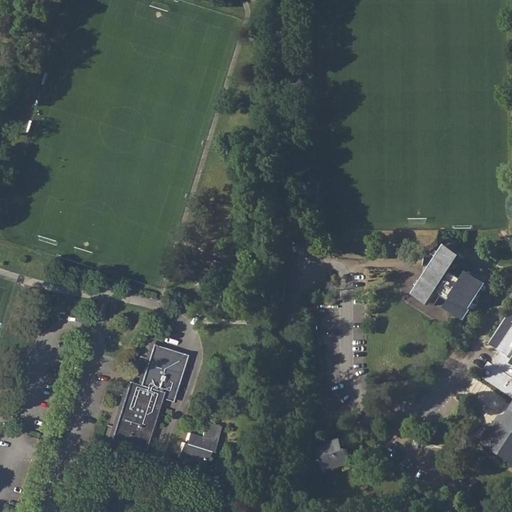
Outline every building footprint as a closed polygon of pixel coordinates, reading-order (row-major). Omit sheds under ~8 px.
[(223,216),(235,220),(238,213),(226,208),(223,216)] [(235,220),(230,232),(237,234),(242,223),(235,220)] [(227,240),(230,232),(218,227),(215,236),(227,240)] [(449,247),(416,296),(434,308),(442,295),(453,303),(449,310),(467,323),(496,279),(478,267),(474,271),(463,264),(467,259),(449,247)] [(207,256),(219,260),(222,253),(210,248),(207,256)] [(219,260),(215,271),(222,274),(226,263),(219,260)] [(200,274),(211,279),(215,271),(203,267),(200,274)] [(211,279),(207,289),(215,292),(219,282),(211,279)] [(205,296),(207,289),(196,285),(193,292),(205,296)] [(491,363),(481,377),(511,396),(511,408),(507,417),(499,419),(497,421),(497,425),(484,444),(496,452),(497,456),(507,464),(511,462),(511,314),(491,346),(502,353),(495,365),(491,363)] [(126,385),(109,438),(143,448),(160,396),(172,399),(185,357),(151,346),(137,388),(126,385)] [(204,422),(201,432),(217,437),(220,427),(204,422)] [(215,442),(199,437),(187,433),(184,444),(181,443),(176,458),(193,463),(198,463),(197,467),(203,469),(205,462),(208,463),(210,457),(207,456),(208,452),(212,452),(215,442)] [(326,447),(318,450),(324,472),(333,469),(334,471),(352,465),(348,450),(345,451),(341,439),(329,443),(331,450),(328,451),(326,447)] [(99,493),(93,511),(131,511),(134,504),(99,493)]
